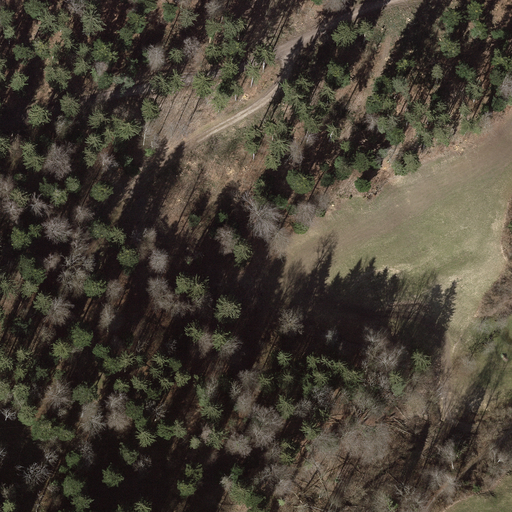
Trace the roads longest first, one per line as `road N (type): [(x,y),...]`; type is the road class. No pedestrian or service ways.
road 1 (track): [(295,44),(273,94),(144,180),(98,245),(76,306),(94,384)]
road 2 (track): [(0,131),(242,66),(395,0)]
